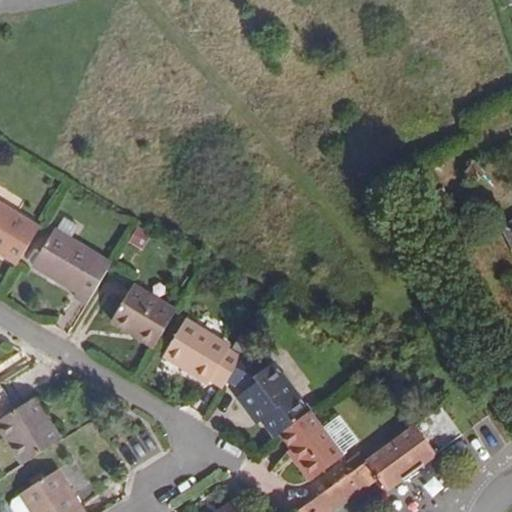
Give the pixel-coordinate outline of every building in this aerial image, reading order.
[(414,138),(391,150),(400,165),(421,154),(414,138)] [(437,161),(408,174),(416,191),(445,178),(437,161)] [(511,181),(484,196),(495,218),(504,213),(510,225),(511,229),(511,181)] [(0,254),(18,265),(40,228),(0,203),(0,254)] [(504,213),(495,218),(500,229),(510,225),(504,213)] [(74,297),(87,305),(111,265),(54,230),(32,265),(77,292),(74,297)] [(133,286),(112,322),(155,348),(176,312),(133,286)] [(164,356),(209,384),(211,380),(224,388),(227,383),(241,359),(228,352),(230,348),(185,321),(164,356)] [(244,355),(241,359),(227,383),(243,393),(259,382),(255,377),(266,368),(244,355)] [(280,434),(310,412),(273,363),(266,368),(255,377),(259,382),(243,393),(237,398),(251,415),(255,412),(275,438),(280,434)] [(0,430),(22,466),(61,440),(50,423),(46,426),(41,417),(45,415),(35,398),(16,410),(1,385),(0,385),(0,430)] [(463,435),(442,406),(297,511),(330,511),(379,477),(388,490),(415,470),(463,435)] [(310,412),(280,434),(291,449),(301,463),(297,465),(310,482),(343,457),(310,412)] [(50,423),(45,415),(41,417),(46,426),(50,423)] [(138,464),(151,453),(138,437),(125,448),(138,464)] [(291,449),(287,452),(297,465),(301,463),(291,449)] [(21,494),(32,511),(83,511),(57,470),(21,494)] [(240,511),(234,502),(219,511),(240,511)]
